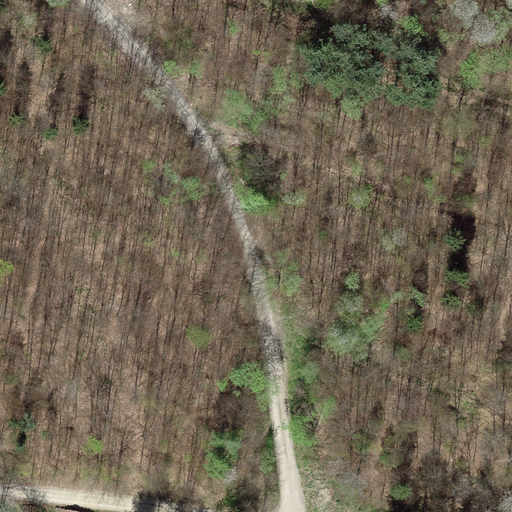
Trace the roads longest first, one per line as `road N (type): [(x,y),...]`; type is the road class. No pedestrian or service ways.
road 1 (track): [(91,0),(189,109),(230,183),(272,320),(295,511)]
road 2 (track): [(142,511),(0,487)]
